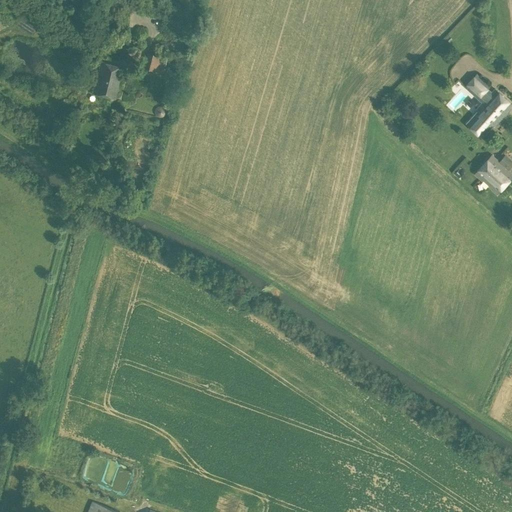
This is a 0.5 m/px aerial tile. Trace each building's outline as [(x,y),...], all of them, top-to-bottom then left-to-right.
[(163,73),(167,57),(146,53),(143,69),(163,73)] [(115,99),(123,68),(101,63),(93,94),(115,99)] [(491,95),(487,91),(491,87),(477,75),(466,88),(483,103),(477,111),(478,112),(467,124),(483,138),(494,126),(495,127),(511,108),(511,104),(496,89),(491,95)] [(504,154),(500,157),(507,165),(511,162),(504,154)] [(506,170),(500,164),(501,163),(493,156),(476,175),(484,182),(485,181),(491,186),(490,187),(498,195),(511,179),(511,173),(507,168),(506,170)] [(94,468),(96,477),(104,476),(103,467),(94,468)] [(116,511),(92,502),(87,511),(116,511)]
